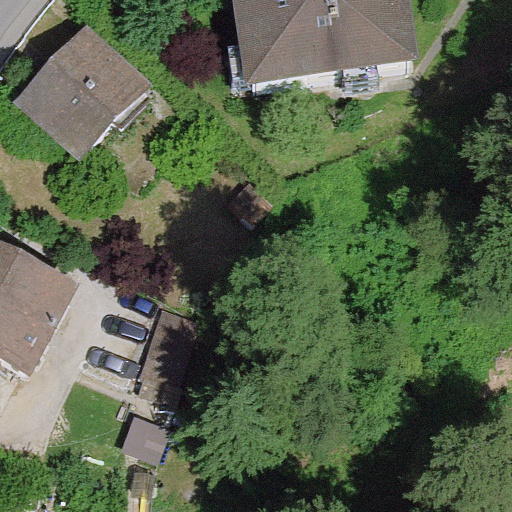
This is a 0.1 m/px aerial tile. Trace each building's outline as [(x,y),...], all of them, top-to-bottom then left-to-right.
[(245,0),(265,121),(434,94),(419,0),(245,0)] [(23,119),(91,182),(157,112),(89,49),(23,119)] [(0,376),(35,394),(82,305),(0,262),(0,376)] [(201,326),(163,313),(135,395),(173,408),(201,326)] [(169,432),(134,419),(122,453),(157,466),(169,432)]
